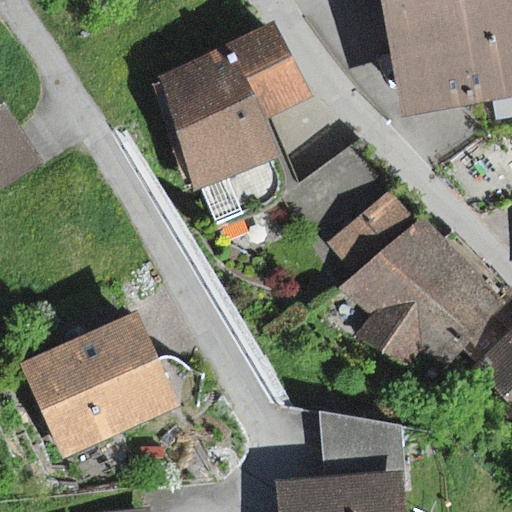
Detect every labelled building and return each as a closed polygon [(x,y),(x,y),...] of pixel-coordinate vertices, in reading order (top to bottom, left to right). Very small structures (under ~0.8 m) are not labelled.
[(126,0),(95,0),(103,14),(126,0)] [(511,0),(391,0),(413,122),(511,104),(511,0)] [(284,24),(163,80),(199,194),(204,192),(219,232),(273,208),(284,200),(288,189),(288,176),(283,164),(290,161),(274,123),(323,101),(284,24)] [(0,85),(0,197),(51,165),(0,85)] [(346,295),(371,316),(356,335),(409,369),(420,354),(444,375),(511,305),(431,217),(421,224),(363,142),(288,196),(318,245),(312,248),(346,295)] [(511,304),(511,305),(444,375),(507,451),(511,447),(511,304)] [(146,314),(26,366),(68,463),(188,411),(146,314)] [(328,480),(283,486),(284,511),(413,511),(407,430),(324,413),(328,480)]
